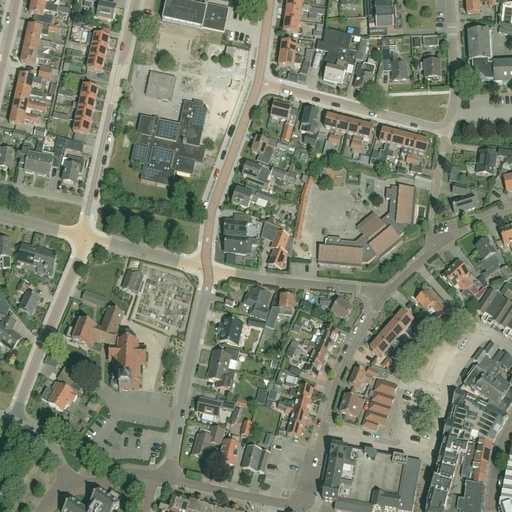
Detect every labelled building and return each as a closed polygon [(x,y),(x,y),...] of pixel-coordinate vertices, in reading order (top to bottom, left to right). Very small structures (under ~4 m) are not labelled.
[(99,4),(99,0),(85,0),(85,3),(93,4),(92,10),(90,18),(97,20),(113,23),(116,8),(101,5),(99,4)] [(168,0),(166,0),(162,21),(224,34),(225,31),(225,30),(226,22),(229,11),(208,6),(209,1),(204,0),(169,0),(168,0)] [(301,11),(302,0),(288,0),(287,9),(301,11)] [(376,19),(392,18),(395,17),(395,11),(394,8),(392,8),(392,5),(391,5),(391,6),(379,6),(379,0),(367,0),(368,12),(372,12),(376,14),(376,19)] [(38,23),(52,26),(53,19),(43,17),(45,12),(51,13),(51,12),(57,13),(69,15),(70,10),(58,8),(46,5),(32,2),(29,15),(39,17),(38,23)] [(480,3),(466,4),(467,16),(480,15),(480,3)] [(287,9),(285,21),(300,23),(301,11),(287,9)] [(395,28),(395,27),(395,24),(395,21),(395,17),(392,18),(376,19),(376,23),(373,25),(369,25),(369,38),(387,37),(387,30),(393,30),(393,27),(395,27),(395,28)] [(283,34),(298,36),(302,37),(303,31),(298,31),(300,23),(285,21),(283,34)] [(60,35),(67,36),(69,31),(67,31),(67,30),(61,29),(61,28),(52,26),(38,23),(37,28),(29,27),(26,39),(40,42),(42,36),(47,37),(48,33),(60,35)] [(511,30),(500,27),(499,34),(511,37),(511,30)] [(357,54),(349,51),(352,38),(325,31),(323,45),(319,43),(317,52),(328,55),(327,61),(325,60),(323,69),(323,68),(320,80),(324,81),(324,83),(336,86),(337,84),(342,85),(345,74),(346,74),(348,66),(354,67),(355,61),(357,54)] [(511,63),(490,64),(489,32),(468,34),(469,63),(472,63),(472,71),(486,83),(488,83),(488,87),(495,87),(495,85),(511,83),(511,63)] [(95,36),(93,43),(89,42),(88,47),(92,48),(93,47),(107,51),(110,39),(95,36)] [(438,38),(423,39),(424,48),(438,48),(438,38)] [(42,55),(43,49),(51,50),(52,45),(40,42),(26,39),(24,51),(42,55)] [(361,41),(357,54),(355,61),(363,63),(368,42),(361,41)] [(280,56),(295,57),(296,45),(282,44),(280,56)] [(107,51),(93,47),(92,48),(90,59),(104,62),(107,51)] [(231,59),(233,50),(227,48),(225,58),(231,59)] [(398,66),(397,57),(390,57),(389,48),(381,49),(382,62),(390,61),(390,66),(391,66),(392,83),(407,82),(406,65),(398,66)] [(233,50),(233,61),(245,61),(245,50),(233,50)] [(42,55),(24,51),(21,64),(35,67),(37,59),(44,61),(45,56),(42,55)] [(302,58),(295,57),(280,56),(279,68),(293,70),(294,65),(301,66),(302,58)] [(433,64),(433,57),(425,57),(425,65),(424,65),(425,81),(440,80),(439,64),(433,64)] [(102,75),(104,62),(90,59),(87,71),(102,75)] [(303,64),(300,75),(307,77),(310,65),(311,59),(306,59),(305,64),(303,64)] [(373,78),(375,68),(364,65),(363,68),(358,67),(356,76),(358,76),(355,91),(369,94),(373,78)] [(51,77),(57,78),(58,72),(52,70),(41,68),(39,74),(51,77)] [(57,78),(51,77),(39,74),(38,80),(56,84),(57,78)] [(146,97),(172,103),(172,101),(177,79),(151,74),(146,97)] [(34,79),(20,76),(18,87),(32,91),(34,79)] [(4,79),(4,87),(12,87),(11,79),(4,79)] [(51,86),(49,95),(55,96),(57,87),(51,86)] [(38,92),(32,91),(18,87),(15,100),(29,103),(30,97),(43,100),(44,94),(38,92)] [(81,98),(96,102),(99,90),(83,87),(81,98)] [(96,102),(81,98),(79,105),(74,104),(72,110),(78,111),(78,110),(94,113),(96,102)] [(29,103),(15,100),(12,112),(26,115),(27,110),(46,114),(47,107),(29,103)] [(201,161),(203,161),(203,160),(204,156),(206,151),(199,149),(200,146),(208,111),(202,110),(203,104),(194,102),(194,105),(189,104),(185,103),(179,127),(160,123),(140,119),(137,135),(138,136),(136,146),(134,146),(131,164),(144,167),(141,183),(171,189),(175,174),(192,177),(195,163),(200,165),(201,161)] [(291,109),(274,105),(271,118),(287,122),(288,123),(291,109)] [(78,110),(78,111),(76,122),(91,125),(94,113),(78,110)] [(318,138),(313,137),(315,130),(317,122),(316,121),(318,114),(306,111),(302,127),(301,133),(306,134),(303,145),(315,148),(316,148),(318,138)] [(39,118),(26,115),(12,112),(9,125),(23,128),(25,121),(37,124),(43,125),(44,120),(38,118),(39,118)] [(324,129),(336,132),(339,119),(328,116),(324,129)] [(351,122),(339,119),(336,132),(347,135),(351,122)] [(91,125),(76,122),(73,134),(88,137),(91,125)] [(355,151),(362,125),(351,122),(347,135),(354,137),(351,149),(352,150),(351,154),(354,155),(355,151)] [(360,152),(363,139),(370,141),(373,128),(362,125),(355,151),(360,152)] [(293,128),(286,126),(282,142),(289,144),(293,128)] [(46,131),(36,129),(34,137),(45,139),(46,131)] [(383,131),(382,136),(378,135),(376,143),(386,145),(384,153),(380,152),(378,162),(371,160),(370,166),(385,170),(388,159),(390,152),(389,152),(391,146),(395,134),(383,131)] [(14,132),(12,139),(25,142),(26,135),(14,132)] [(391,146),(402,149),(406,136),(395,134),(391,146)] [(330,136),(328,143),(326,142),(323,156),(329,158),(333,144),(334,137),(330,136)] [(417,139),(406,136),(402,149),(401,154),(413,157),(414,152),(417,139)] [(62,159),(64,150),(65,143),(66,141),(58,139),(56,148),(50,147),(49,154),(54,155),(54,157),(62,159)] [(429,142),(417,139),(414,152),(426,155),(429,142)] [(257,140),(252,153),(271,160),(275,146),(257,140)] [(84,145),(66,141),(64,150),(76,153),(77,148),(83,149),(84,145)] [(277,149),(286,153),(293,156),(295,149),(288,147),(289,146),(279,143),(277,149)] [(3,147),(2,152),(2,151),(0,159),(0,170),(11,173),(15,154),(16,150),(3,147)] [(507,160),(511,159),(511,158),(511,149),(499,148),(498,158),(507,158),(507,160)] [(477,175),(492,177),(493,170),(495,170),(497,156),(480,153),(477,175)] [(25,174),(36,177),(40,158),(35,156),(29,155),(25,174)] [(40,158),(36,177),(50,180),(54,160),(40,158)] [(63,184),(76,187),(78,175),(82,176),(85,162),(69,158),(63,184)] [(243,177),(249,180),(248,183),(267,190),(269,183),(267,183),(270,174),(247,166),(243,177)] [(295,181),(297,176),(299,171),(290,168),(286,178),(295,181)] [(271,177),(284,182),(287,175),(273,170),(271,177)] [(511,177),(503,179),(506,193),(511,191),(511,177)] [(377,194),(378,184),(372,183),(370,193),(377,194)] [(451,203),(455,216),(476,209),(470,191),(455,187),(453,195),(462,197),(463,200),(451,203)] [(399,188),(399,189),(392,188),(391,192),(387,191),(386,200),(391,201),(390,216),(381,222),(374,215),(357,230),(363,237),(355,244),(341,243),(341,240),(328,239),(327,249),(319,249),(318,267),(362,270),(362,265),(367,265),(377,258),(380,261),(402,243),(399,239),(408,232),(408,227),(413,227),(413,226),(417,190),(399,188)] [(269,197),(258,192),(256,198),(237,191),(233,204),(248,209),(250,203),(256,205),(258,200),(276,207),(279,200),(269,196),(269,197)] [(252,226),(252,220),(245,218),(240,217),(240,224),(226,223),(224,239),(226,239),(246,240),(247,226),(252,226)] [(511,236),(509,228),(499,232),(504,247),(510,245),(511,250),(511,236)] [(281,272),(287,256),(291,258),(293,245),(287,243),(289,239),(278,234),(271,250),(274,252),(268,267),(281,272)] [(246,240),(226,239),(224,254),(246,256),(247,246),(257,248),(258,242),(248,241),(248,240),(246,240)] [(11,270),(11,259),(11,241),(0,241),(0,259),(3,259),(3,270),(11,270)] [(495,254),(487,241),(481,245),(480,243),(476,246),(477,247),(476,248),(484,262),(481,264),(487,273),(500,265),(494,254),(495,254)] [(58,255),(22,246),(17,264),(53,273),(58,255)] [(458,263),(458,264),(450,271),(468,290),(471,287),(464,279),(469,275),(458,263)] [(392,265),(383,270),(390,281),(398,276),(392,265)] [(507,282),(511,278),(511,277),(506,268),(500,271),(507,282)] [(479,303),(468,290),(450,271),(442,278),(453,290),(457,286),(464,294),(462,295),(473,308),(479,303)] [(136,295),(140,283),(137,282),(139,275),(128,274),(122,291),(133,294),(136,295)] [(478,281),(484,290),(488,287),(482,278),(478,281)] [(29,284),(22,281),(20,286),(18,286),(17,289),(18,290),(16,293),(24,296),(25,293),(26,293),(26,292),(29,293),(31,286),(28,285),(29,284)] [(250,317),(266,323),(269,312),(266,311),(271,295),(253,289),(251,295),(248,294),(244,306),(253,309),(250,317)] [(470,293),(475,299),(480,295),(476,289),(470,293)] [(440,329),(452,318),(444,309),(438,304),(429,292),(426,294),(425,293),(416,301),(426,312),(431,307),(438,315),(432,320),(433,321),(430,324),(437,332),(440,329)] [(476,314),(483,318),(481,321),(485,324),(501,300),(490,293),(476,314)] [(33,318),(40,301),(27,294),(19,311),(33,318)] [(107,301),(96,297),(93,306),(104,310),(107,301)] [(265,329),(266,329),(269,331),(273,332),(278,317),(293,318),(295,298),(281,297),(280,310),(272,309),(265,329)] [(225,306),(233,309),(235,302),(227,299),(225,306)] [(344,322),(345,321),(346,322),(349,318),(347,317),(352,310),(345,306),(345,305),(339,301),(338,302),(321,300),(320,307),(331,308),(334,309),(331,314),(331,315),(331,316),(336,319),(337,319),(344,322)] [(511,307),(501,300),(485,324),(490,327),(492,324),(498,328),(511,307)] [(503,336),(507,339),(511,331),(511,307),(498,328),(504,332),(503,336)] [(120,389),(119,392),(125,392),(131,392),(131,390),(138,390),(140,366),(145,367),(146,354),(146,349),(137,348),(137,345),(135,344),(135,341),(135,340),(134,339),(132,336),(131,336),(130,336),(129,336),(128,336),(126,336),(125,337),(122,337),(117,336),(125,316),(109,310),(101,330),(97,328),(97,326),(90,324),(89,326),(78,322),(74,331),(70,330),(66,339),(73,342),(74,345),(79,346),(81,345),(92,349),(95,342),(101,345),(109,348),(108,361),(108,364),(113,365),(112,382),(113,383),(112,385),(112,386),(112,387),(112,388),(113,389),(114,389),(116,390),(118,389),(120,389)] [(402,312),(394,321),(405,331),(413,322),(411,320),(412,318),(407,313),(405,315),(402,312)] [(422,322),(421,323),(426,327),(429,324),(432,322),(427,316),(421,321),(422,322)] [(1,325),(0,326),(0,342),(12,352),(21,340),(12,333),(16,324),(5,318),(2,325),(1,325)] [(265,330),(266,324),(249,320),(247,326),(258,328),(265,330)] [(237,346),(242,325),(224,321),(220,342),(237,346)] [(394,321),(386,330),(397,340),(405,331),(394,321)] [(297,323),(294,328),(301,331),(303,326),(297,323)] [(420,333),(425,327),(421,323),(415,329),(420,333)] [(320,339),(333,345),(332,344),(337,333),(325,327),(320,339)] [(267,338),(269,331),(266,329),(259,347),(263,349),(267,338)] [(397,340),(386,330),(378,339),(389,349),(397,340)] [(307,347),(328,356),(333,345),(320,339),(317,346),(308,343),(308,342),(305,341),(303,347),(306,349),(307,347)] [(381,359),(389,349),(378,339),(370,349),(373,352),(372,353),(378,358),(379,357),(381,359)] [(404,352),(409,346),(404,341),(399,347),(404,352)] [(293,356),(300,358),(302,353),(296,350),(298,347),(291,345),(288,352),(293,355),(293,356)] [(480,367),(478,370),(487,376),(496,365),(497,365),(498,363),(503,367),(509,357),(504,354),(503,355),(498,351),(498,350),(490,345),(484,354),(480,351),(472,362),(480,367)] [(310,362),(323,368),(328,356),(307,347),(306,349),(307,349),(306,351),(312,354),(310,361),(310,362)] [(214,353),(211,367),(235,373),(237,363),(239,353),(226,350),(225,356),(214,353)] [(302,359),(300,358),(293,356),(293,355),(288,352),(286,357),(300,364),(302,359)] [(301,363),(308,366),(305,374),(317,379),(321,368),(323,368),(310,362),(310,361),(303,359),(301,363)] [(393,364),(391,362),(388,359),(383,365),(388,370),(393,364)] [(496,409),(504,415),(511,406),(511,404),(511,394),(493,381),(500,371),(497,365),(496,365),(487,376),(478,370),(476,369),(474,368),(469,375),(467,378),(468,379),(463,386),(473,393),(474,391),(497,408),(496,409)] [(231,392),(233,382),(235,373),(211,367),(208,381),(218,383),(217,389),(231,392)] [(356,370),(349,386),(360,390),(363,383),(370,386),(373,378),(377,379),(388,381),(389,373),(372,367),(371,370),(369,369),(366,374),(356,370)] [(58,381),(79,395),(83,388),(65,370),(58,381)] [(299,380),(287,377),(286,382),(286,384),(297,387),(299,380)] [(374,396),(369,412),(387,418),(388,419),(394,399),(393,399),(397,388),(378,381),(375,390),(372,391),(371,394),(374,396)] [(47,391),(41,400),(49,404),(48,405),(62,414),(70,402),(73,404),(77,398),(56,385),(52,390),(56,392),(54,395),(47,391)] [(296,400),(309,403),(311,403),(309,403),(312,391),(300,387),(296,400)] [(482,433),(495,440),(496,438),(497,438),(500,433),(507,419),(456,392),(455,397),(452,409),(454,410),(453,414),(452,417),(463,421),(482,433)] [(234,412),(235,409),(236,405),(218,396),(217,404),(200,400),(197,414),(218,419),(220,409),(234,412)] [(363,402),(345,396),(340,414),(358,419),(363,402)] [(307,415),(311,403),(309,403),(296,400),(295,404),(292,403),(292,405),(284,403),(283,405),(284,405),(282,409),(285,410),(307,415)] [(239,402),(237,407),(248,410),(250,405),(239,402)] [(235,409),(234,412),(230,422),(236,425),(241,410),(235,409)] [(290,424),(304,427),(307,415),(285,410),(284,414),(292,416),(290,424)] [(384,428),(387,418),(369,412),(368,411),(362,428),(376,433),(378,426),(384,428)] [(445,433),(443,441),(468,446),(477,448),(477,445),(478,445),(478,442),(492,445),(495,440),(482,433),(463,421),(452,417),(450,425),(448,424),(445,433)] [(249,439),(252,425),(245,423),(241,437),(249,439)] [(304,428),(304,427),(290,424),(287,436),(299,439),(302,427),(304,428)] [(198,437),(193,457),(209,461),(213,446),(221,448),(225,432),(212,428),(209,440),(198,437)] [(225,443),(219,464),(235,468),(240,447),(238,447),(239,440),(233,438),(231,445),(225,443)] [(463,473),(468,446),(443,441),(443,442),(444,442),(441,454),(438,467),(437,469),(438,469),(462,476),(463,473)] [(489,467),(492,445),(478,442),(478,445),(477,445),(477,448),(473,464),(489,467)] [(334,511),(338,511),(372,511),(373,510),(381,511),(382,511),(383,510),(393,511),(412,511),(421,464),(408,461),(408,460),(394,458),(377,455),(372,454),(365,452),(365,453),(347,449),(333,446),(331,458),(327,458),(321,488),(325,489),(323,501),(336,503),(334,511)] [(457,511),(483,511),(485,490),(469,487),(473,464),(477,448),(468,446),(463,473),(462,476),(458,511),(457,511)] [(242,469),(257,473),(264,475),(264,474),(270,455),(248,449),(242,469)] [(469,487),(485,490),(489,467),(473,464),(469,487)] [(511,511),(511,464),(508,464),(508,465),(508,464),(505,479),(503,489),(502,493),(501,499),(501,503),(500,509),(500,511),(511,511)] [(462,476),(438,469),(431,493),(430,493),(427,507),(458,511),(462,476)] [(108,498),(99,492),(89,507),(90,507),(88,510),(86,511),(72,502),(64,511),(114,511),(119,506),(117,504),(121,499),(112,493),(108,498)] [(27,507),(35,511),(43,499),(35,494),(27,507)] [(178,511),(183,498),(174,495),(170,506),(161,504),(158,511),(178,511)] [(187,511),(190,500),(183,498),(178,511),(187,511)] [(196,511),(200,500),(198,499),(198,500),(191,498),(191,500),(190,500),(187,511),(196,511)] [(200,500),(196,511),(206,511),(209,503),(203,502),(204,501),(200,500)] [(209,503),(206,511),(215,511),(217,505),(209,503)]
